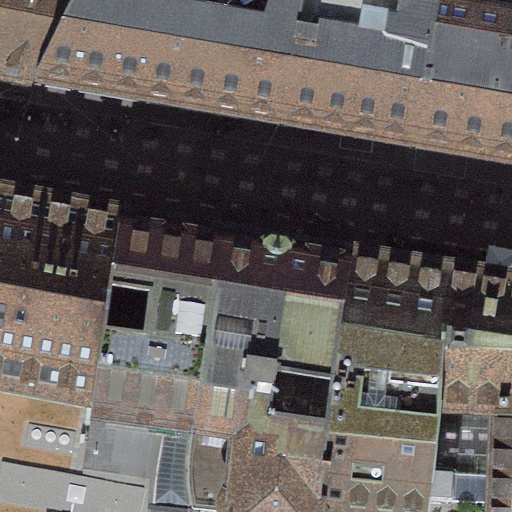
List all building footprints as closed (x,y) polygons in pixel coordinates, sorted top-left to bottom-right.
[(28,0),(0,58),(0,70),(15,74),(36,78),(77,0),(28,0)] [(0,0),(0,58),(28,0),(0,0)] [(77,0),(36,78),(57,81),(182,103),(283,120),(286,102),(303,0),(77,0)] [(438,0),(303,0),(286,102),(283,120),(349,131),(415,143),(418,124),(438,0)] [(511,0),(438,0),(418,124),(415,143),(511,158),(511,0)] [(0,511),(149,511),(152,480),(86,470),(92,427),(96,396),(95,396),(117,239),(119,221),(23,203),(0,198),(0,511)] [(86,470),(152,480),(154,480),(154,475),(153,475),(156,454),(158,454),(159,449),(157,448),(159,437),(161,427),(163,428),(163,424),(178,426),(192,428),(196,429),(220,257),(222,238),(206,235),(171,230),(119,221),(117,239),(95,396),(96,396),(92,427),(86,470)] [(188,457),(189,511),(317,511),(331,391),(336,341),(347,276),(350,259),(286,249),(222,238),(220,257),(196,429),(192,428),(188,457)] [(317,511),(429,511),(442,406),(439,405),(447,291),(448,275),(399,267),(350,259),(347,276),(336,341),(331,391),(317,511)] [(439,405),(442,406),(496,409),(495,412),(511,412),(511,286),(448,275),(447,291),(439,405)] [(442,406),(429,511),(511,511),(511,412),(495,412),(496,409),(442,406)] [(189,511),(188,457),(192,428),(178,426),(163,424),(163,428),(161,427),(159,437),(157,448),(159,449),(158,454),(156,454),(153,475),(154,475),(154,480),(152,480),(149,511),(189,511)]
